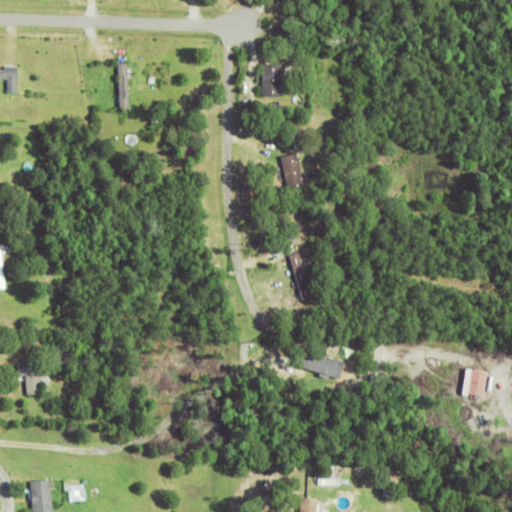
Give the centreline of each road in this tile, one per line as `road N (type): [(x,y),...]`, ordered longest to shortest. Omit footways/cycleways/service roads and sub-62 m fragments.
road 1 (residential): [(231,28),(237,255),(289,374)]
road 2 (residential): [(0,19),(259,29)]
